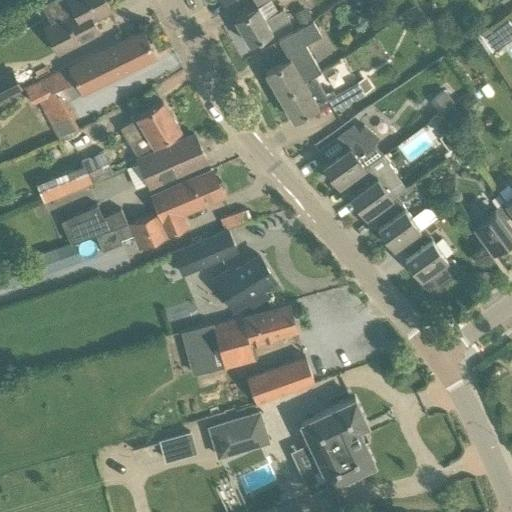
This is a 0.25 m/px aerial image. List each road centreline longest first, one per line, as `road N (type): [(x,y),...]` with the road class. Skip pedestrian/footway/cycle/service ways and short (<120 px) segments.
road 1 (tertiary): [(431,337),(284,182),(222,98),(168,0)]
road 2 (tertiary): [(511,498),(431,337)]
